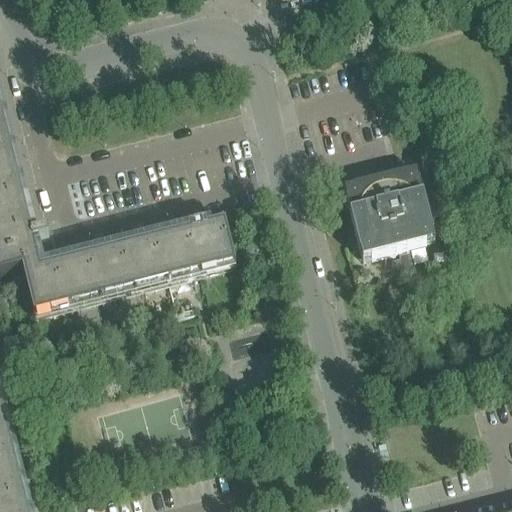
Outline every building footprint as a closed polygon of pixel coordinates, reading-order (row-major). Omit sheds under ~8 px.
[(0,116),(0,280),(22,275),(34,321),(235,271),(225,229),(57,272),(48,235),(37,238),(36,235),(30,236),(0,116)] [(417,176),(344,194),(362,267),(435,249),(417,176)] [(409,257),(400,259),(406,281),(415,279),(409,257)] [(175,316),(160,320),(162,330),(177,326),(175,316)] [(25,511),(0,411),(0,511),(25,511)]
